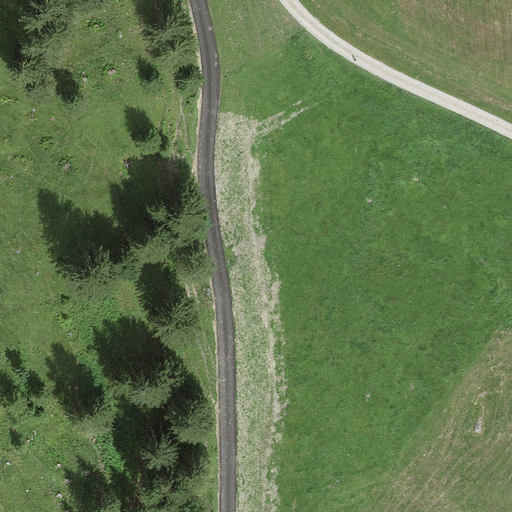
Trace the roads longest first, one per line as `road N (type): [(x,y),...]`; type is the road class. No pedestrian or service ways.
road 1 (unclassified): [(198,0),(209,67),(227,511)]
road 2 (track): [(511,136),(343,49),(292,0)]
